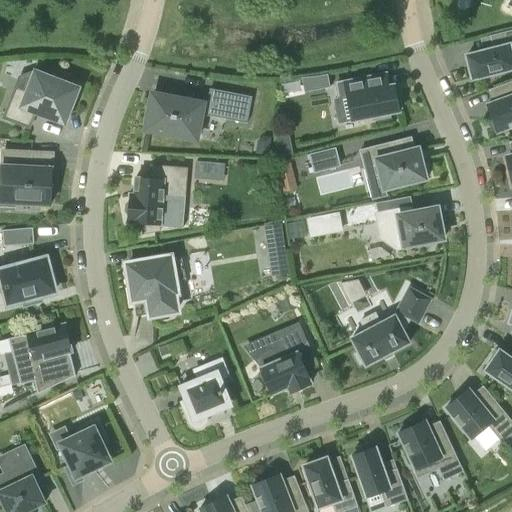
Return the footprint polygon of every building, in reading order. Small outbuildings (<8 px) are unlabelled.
[(511,30),(489,36),(493,49),(466,56),(472,79),(511,69),(511,30)] [(35,113),(65,125),(79,88),(65,82),(67,78),(50,71),(48,76),(34,70),(26,91),(15,87),(3,118),(29,128),(35,113)] [(304,92),(330,88),(328,73),(301,78),(304,92)] [(389,114),(399,112),(399,110),(402,109),(399,97),(396,97),(394,85),(388,86),(386,74),(336,84),(339,98),(347,97),(350,116),(371,112),(371,115),(389,112),(389,114)] [(511,81),(488,90),(489,92),(491,91),(495,101),(494,101),(495,105),(490,106),(489,104),(487,105),(497,133),(511,127),(511,81)] [(146,126),(145,130),(162,134),(162,136),(177,139),(178,137),(196,140),(201,115),(246,124),(252,97),(209,89),(206,105),(152,95),(149,111),(146,110),(143,126),(146,126)] [(288,134),(276,137),(274,157),(292,154),(288,134)] [(272,137),(264,136),(257,140),(255,153),(269,155),(272,137)] [(383,191),(426,180),(425,177),(429,175),(426,163),(422,164),(418,148),(413,149),(411,138),(360,151),(364,169),(377,166),(383,191)] [(314,173),(340,166),(335,149),(309,155),(314,173)] [(31,168),(32,153),(3,151),(2,166),(1,166),(0,184),(8,185),(7,202),(18,203),(17,209),(39,210),(40,204),(51,205),(52,168),(31,168)] [(280,172),(291,169),(289,160),(278,162),(280,172)] [(209,162),(196,161),(194,178),(207,180),(209,162)] [(185,197),(188,169),(151,165),(149,178),(136,177),(134,194),(129,194),(129,202),(126,205),(125,212),(127,215),(127,223),(143,224),(142,235),(160,231),(161,226),(182,228),(185,197)] [(292,169),(291,169),(280,172),(277,173),(280,183),(294,179),(292,169)] [(382,238),(397,249),(443,240),(437,208),(406,214),(406,210),(378,216),(382,238)] [(307,218),(310,237),(343,231),(339,212),(307,218)] [(266,240),(269,258),(287,256),(282,225),(266,228),(268,240),(266,240)] [(30,249),(27,233),(2,236),(6,254),(30,249)] [(181,260),(171,261),(170,257),(127,265),(127,267),(126,269),(127,280),(130,282),(133,300),(148,298),(151,315),(158,314),(158,318),(162,320),(169,319),(171,316),(170,312),(177,311),(174,293),(176,293),(174,281),(184,279),(181,260)] [(50,262),(47,263),(46,259),(8,269),(7,263),(0,265),(0,289),(5,288),(9,304),(23,300),(25,306),(42,301),(40,296),(54,292),(50,274),(53,273),(50,262)] [(358,279),(340,282),(347,297),(362,289),(358,279)] [(363,363),(365,367),(409,344),(403,333),(410,319),(418,323),(430,300),(408,289),(396,312),(398,313),(395,319),(394,316),(380,324),(375,314),(360,322),(365,332),(351,339),(358,353),(354,355),(359,366),(363,363)] [(282,313),(295,307),(290,295),(277,301),(282,313)] [(75,376),(74,373),(67,346),(69,345),(64,324),(52,327),(51,323),(36,327),(37,331),(8,339),(19,385),(34,381),(45,391),(75,376)] [(307,372),(319,367),(299,323),(256,359),(262,368),(261,369),(262,371),(258,374),(268,385),(272,394),(295,384),(297,390),(311,384),(307,372)] [(164,355),(172,352),(169,345),(161,348),(164,355)] [(489,362),(491,364),(485,371),(511,389),(511,360),(499,352),(497,354),(495,352),(489,362)] [(220,378),(227,375),(221,360),(207,366),(209,370),(196,376),(198,379),(180,387),(181,390),(186,401),(182,403),(190,422),(194,426),(198,427),(203,425),(206,421),(205,416),(213,413),(212,409),(229,402),(220,378)] [(511,434),(511,422),(482,387),(481,388),(483,390),(475,396),(474,395),(472,397),(468,400),(463,394),(445,409),(470,440),(487,426),(501,443),(511,434)] [(59,444),(70,466),(65,469),(72,485),(82,480),(80,476),(94,470),(92,465),(108,458),(101,444),(105,442),(95,422),(79,430),(81,434),(59,444)] [(426,429),(424,425),(426,424),(424,422),(398,434),(418,477),(437,468),(443,482),(463,472),(439,422),(438,422),(439,425),(430,429),(429,428),(426,429)] [(354,448),(357,455),(352,456),(366,498),(380,493),(385,508),(407,501),(396,469),(383,474),(374,448),(370,450),(367,444),(354,448)] [(7,455),(14,470),(0,476),(0,500),(5,511),(26,511),(44,503),(34,482),(39,480),(23,447),(7,455)] [(358,511),(357,507),(347,480),(335,485),(326,459),(303,467),(318,508),(332,503),(335,511),(358,511)] [(279,475),(251,486),(261,511),(307,511),(294,477),(292,477),(293,480),(284,483),(283,482),(280,483),(278,479),(280,478),(279,475)] [(220,500),(199,510),(200,511),(247,511),(241,497),(239,498),(240,500),(231,504),(231,503),(223,507),(220,500)]
